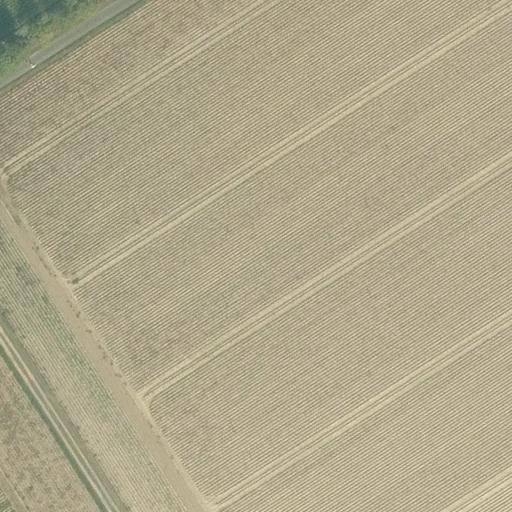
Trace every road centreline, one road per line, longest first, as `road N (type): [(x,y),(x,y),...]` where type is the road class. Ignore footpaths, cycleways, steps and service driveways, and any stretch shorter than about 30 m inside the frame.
road 1 (track): [(112,511),(0,336)]
road 2 (unclassified): [(128,0),(0,82)]
